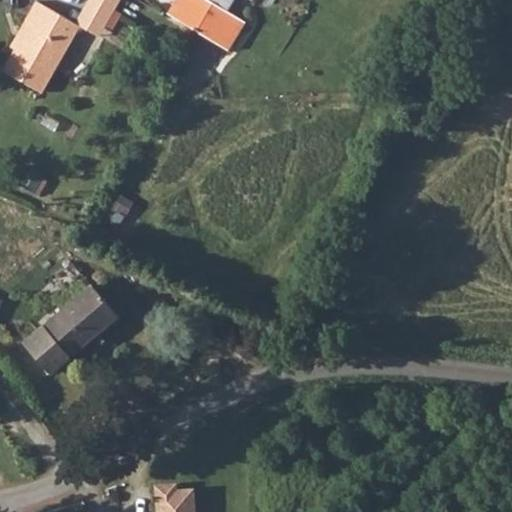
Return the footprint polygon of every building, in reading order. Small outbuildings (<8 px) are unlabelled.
[(124,0),(109,0),(92,27),(114,42),(136,8),(124,0)] [(213,0),(180,0),(171,15),(232,52),(249,23),(233,12),(214,1),(213,0)] [(214,0),(214,1),(233,12),(240,0),(214,0)] [(48,16),(9,79),(49,106),(88,42),(48,16)] [(92,27),(84,39),(106,54),(114,42),(92,27)] [(94,294),(26,350),(51,380),(119,324),(94,294)] [(195,511),(195,491),(179,491),(179,485),(159,485),(159,511),(195,511)]
